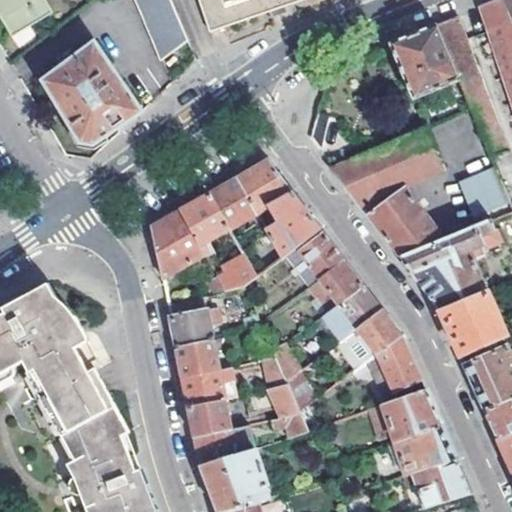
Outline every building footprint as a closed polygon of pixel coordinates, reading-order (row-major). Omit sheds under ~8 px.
[(52,13),(44,0),(0,0),(0,15),(12,36),(52,13)] [(135,0),(160,59),(189,47),(169,0),(135,0)] [(198,0),(210,34),(280,9),(304,0),(198,0)] [(511,0),(494,0),(480,6),(511,98),(511,0)] [(457,15),(436,24),(459,80),(491,157),(508,151),(457,15)] [(413,99),(459,80),(436,24),(427,28),(390,44),(413,99)] [(93,146),(141,112),(95,45),(43,81),(81,144),(93,146)] [(316,115),(313,140),(336,142),(339,117),(316,115)] [(458,162),(443,122),(333,169),(359,204),(403,185),(458,162)] [(238,178),(258,213),(268,209),(267,206),(291,192),(268,161),(246,173),(238,178)] [(490,171),(464,181),(477,214),(502,204),(490,171)] [(230,182),(209,194),(230,230),(258,213),(238,178),(230,182)] [(444,240),(403,185),(359,204),(366,213),(395,252),(400,258),(444,240)] [(267,206),(268,209),(276,224),(267,229),(283,258),(320,230),(316,225),(291,192),(267,206)] [(187,206),(181,209),(201,246),(207,243),(230,230),(209,194),(187,206)] [(201,246),(181,209),(173,214),(152,226),(163,279),(205,253),(201,246)] [(276,224),(268,209),(258,213),(267,229),(276,224)] [(439,310),(486,291),(474,261),(469,250),(482,246),(482,248),(500,240),(492,220),(444,240),(400,258),(435,304),(439,310)] [(244,254),(233,235),(225,239),(237,259),(244,254)] [(340,257),(324,236),(300,253),(309,265),(299,274),(308,289),(344,262),(340,257)] [(201,246),(205,253),(211,265),(217,262),(207,243),(201,246)] [(486,255),(482,248),(482,246),(469,250),(474,261),(486,255)] [(225,292),(245,287),(257,277),(244,254),(237,259),(222,267),(223,272),(217,276),(224,290),(225,292)] [(327,314),(363,288),(348,267),(344,262),(308,289),(327,314)] [(207,281),(213,293),(224,290),(217,276),(207,281)] [(74,334),(82,329),(75,320),(62,305),(54,302),(46,285),(1,309),(5,317),(0,319),(0,374),(22,363),(29,375),(34,372),(83,460),(74,465),(78,477),(92,509),(98,506),(100,511),(157,511),(142,471),(138,472),(124,437),(128,435),(95,370),(89,373),(82,359),(77,349),(81,347),(74,334)] [(342,341),(381,311),(378,307),(363,288),(327,314),(324,317),(342,341)] [(505,336),(486,291),(439,310),(442,314),(461,356),(505,336)] [(208,308),(171,317),(177,347),(214,338),(211,326),(221,323),(217,308),(208,310),(208,308)] [(381,311),(342,341),(336,346),(354,370),(367,360),(376,355),(400,337),(385,316),(381,311)] [(244,318),(247,329),(263,325),(265,325),(259,314),(244,318)] [(342,341),(324,317),(318,321),(336,346),(342,341)] [(101,367),(82,329),(74,334),(81,347),(77,349),(82,359),(89,373),(95,370),(101,367)] [(394,391),(421,379),(411,358),(400,337),(376,355),(394,391)] [(182,371),(183,378),(229,368),(228,362),(219,363),(217,353),(214,338),(177,347),(182,371)] [(258,361),(263,360),(277,357),(271,343),(255,347),(258,361)] [(511,396),(511,358),(506,344),(464,363),(473,384),(485,410),(511,396)] [(226,351),(217,353),(219,363),(228,362),(226,351)] [(394,391),(376,355),(367,360),(387,402),(398,399),(394,391)] [(289,385),(288,383),(277,357),(263,360),(267,380),(269,389),(289,385)] [(0,374),(0,402),(2,401),(17,428),(36,435),(63,484),(78,477),(74,465),(83,460),(34,372),(29,375),(22,363),(0,374)] [(185,388),(189,408),(225,400),(238,397),(232,367),(229,368),(183,378),(185,388)] [(421,379),(394,391),(398,399),(425,389),(421,379)] [(257,383),(260,391),(269,389),(267,380),(257,383)] [(301,411),(289,385),(269,389),(282,418),(283,418),(301,411)] [(387,402),(382,404),(395,441),(441,425),(438,419),(425,389),(398,399),(387,402)] [(511,433),(511,396),(485,410),(495,432),(498,439),(511,433)] [(238,397),(225,400),(231,429),(243,427),(238,397)] [(225,400),(189,408),(193,429),(195,437),(231,429),(225,400)] [(289,438),(310,431),(301,411),(283,418),(282,418),(272,420),(275,428),(283,425),(289,438)] [(453,451),(441,425),(395,441),(403,464),(406,475),(411,473),(456,458),(453,451)] [(201,466),(201,467),(255,449),(253,439),(234,443),(231,429),(195,437),(197,445),(201,466)] [(511,433),(498,439),(502,447),(511,469),(511,433)] [(395,441),(388,444),(395,465),(403,464),(395,441)] [(267,483),(255,449),(201,467),(204,474),(218,511),(257,500),(257,501),(269,497),(269,495),(265,484),(267,483)] [(411,473),(427,508),(471,493),(459,466),(456,458),(411,473)] [(260,511),(257,501),(257,500),(218,511),(260,511)]
